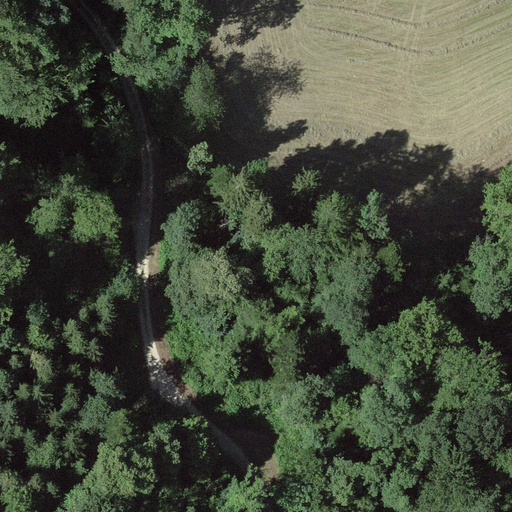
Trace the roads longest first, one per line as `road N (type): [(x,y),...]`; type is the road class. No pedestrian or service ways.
road 1 (track): [(163,380),(149,333),(147,132),(120,60),(78,0)]
road 2 (track): [(0,81),(54,117),(148,215)]
road 3 (track): [(269,511),(256,472),(163,380)]
